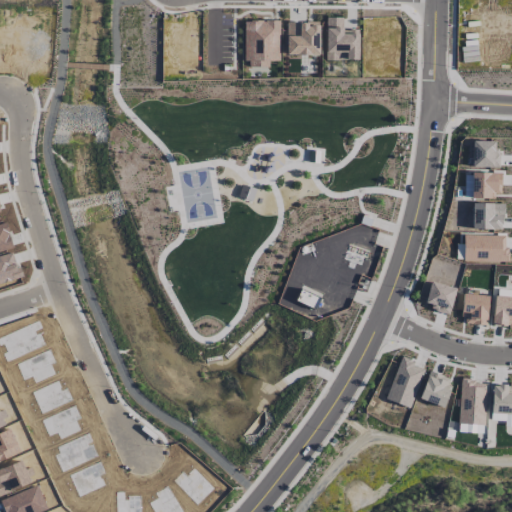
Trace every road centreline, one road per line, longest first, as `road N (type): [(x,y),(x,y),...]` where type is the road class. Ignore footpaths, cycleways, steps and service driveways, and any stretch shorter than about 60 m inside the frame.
road 1 (residential): [(256,511),(352,390),(403,258),(431,103)]
road 2 (residential): [(0,92),(17,102),(23,119),(19,157),(59,291),(118,422),(140,450)]
road 3 (residential): [(377,317),(481,352),(511,349)]
